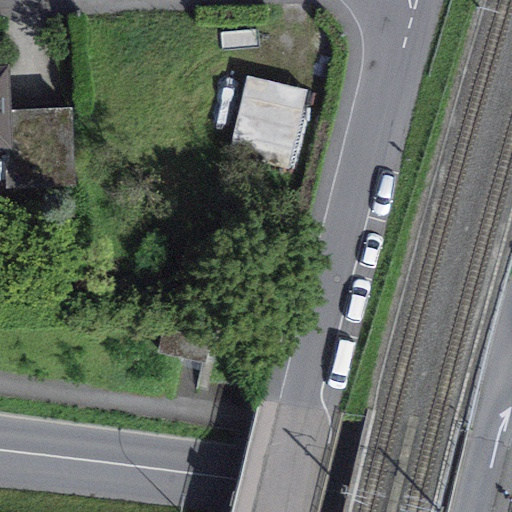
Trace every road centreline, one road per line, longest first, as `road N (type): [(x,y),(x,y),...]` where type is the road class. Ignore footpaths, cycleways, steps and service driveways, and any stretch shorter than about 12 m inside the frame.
road 1 (residential): [(274,511),(412,0)]
road 2 (secondary): [(450,511),(0,449)]
